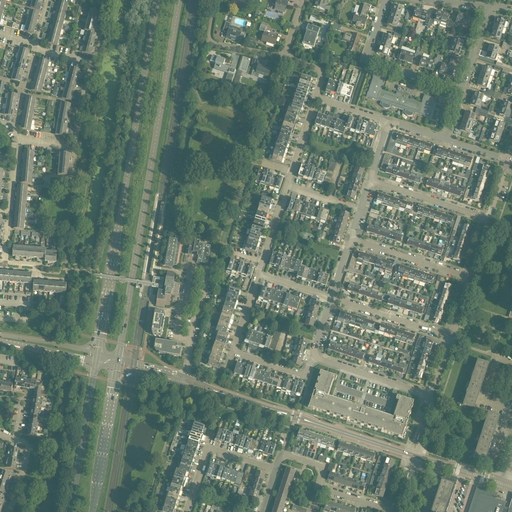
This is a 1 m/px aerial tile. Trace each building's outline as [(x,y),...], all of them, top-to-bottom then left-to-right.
[(237,0),(231,0),(230,4),(244,9),(245,4),(237,2),(237,0)] [(281,0),(273,0),(272,5),(275,6),(274,10),(278,11),(277,14),(282,15),(283,13),(284,13),(287,3),(281,1),(281,0)] [(329,0),(315,0),(313,7),(323,10),(325,5),(328,6),(329,0)] [(56,4),(55,6),(67,10),(68,4),(59,1),(58,4),(56,4)] [(42,8),(43,6),(31,3),(30,8),(40,11),(41,8),(42,8)] [(363,17),(363,16),(366,7),(359,4),(358,7),(356,15),(354,14),(352,21),(353,22),(352,25),(356,26),(357,23),(364,25),(366,18),(363,17)] [(66,15),(67,10),(55,6),(55,9),(56,9),(56,12),(66,15)] [(393,6),(391,12),(400,15),(402,9),(393,6)] [(420,16),(421,10),(415,8),(413,16),(412,18),(418,20),(420,16)] [(29,10),(28,16),(40,19),(40,17),(39,16),(39,13),(29,10)] [(90,10),(87,21),(97,23),(98,20),(101,21),(102,17),(101,17),(101,16),(99,15),(100,12),(90,10)] [(428,13),(421,10),(420,16),(418,20),(425,22),(428,13)] [(439,25),(440,23),(442,16),(443,13),(437,11),(436,12),(435,12),(434,15),(435,15),(433,21),(437,22),(437,24),(439,25)] [(398,21),(400,15),(391,12),(389,18),(398,21)] [(442,16),(440,23),(439,25),(445,27),(449,15),(443,13),(442,16)] [(461,25),(464,16),(458,14),(455,23),(461,25)] [(471,18),(464,16),(461,25),(468,27),(471,18)] [(63,25),(64,20),(52,17),(52,19),(54,20),(53,23),(63,25)] [(396,28),(398,21),(389,18),(387,24),(396,28)] [(496,18),(494,25),(503,28),(506,22),(496,18)] [(36,26),(36,24),(27,21),(25,26),(37,30),(38,27),(36,26)] [(96,26),(97,23),(87,21),(86,26),(99,29),(99,27),(100,27),(96,26)] [(230,24),(225,22),(222,32),(227,33),(226,37),(231,39),(231,40),(234,41),(234,40),(238,41),(239,39),(243,40),(244,35),(240,34),(241,30),(229,26),(230,24)] [(341,26),(334,24),(332,30),(339,32),(340,32),(341,26)] [(316,36),(317,36),(319,29),(307,25),(301,44),(303,45),(303,43),(312,46),(311,47),(313,48),(316,41),(314,40),(316,36)] [(501,34),(503,28),(494,25),(492,31),(501,34)] [(36,32),(37,30),(25,26),(24,32),(34,35),(34,32),(36,32)] [(98,31),(99,29),(86,26),(84,31),(87,32),(96,34),(94,33),(95,31),(97,31),(98,31)] [(60,36),(61,30),(50,27),(49,30),(51,30),(50,33),(60,36)] [(96,34),(87,32),(84,31),(83,36),(85,37),(97,40),(98,37),(96,37),(97,34),(96,34)] [(499,40),(501,34),(492,31),(490,37),(499,40)] [(261,41),(275,45),(277,38),(264,33),(261,41)] [(345,33),(343,40),(349,42),(347,50),(354,53),(360,36),(352,33),(352,36),(345,33)] [(383,35),(381,41),(391,44),(393,38),(383,35)] [(57,46),(59,41),(47,38),(46,40),(48,41),(47,44),(57,46)] [(453,39),(451,45),(461,48),(463,42),(453,39)] [(389,50),(391,44),(381,41),(379,47),(389,50)] [(93,47),(94,45),(84,42),(83,47),(94,50),(95,48),(93,47)] [(459,55),(461,48),(451,45),(449,52),(459,55)] [(489,45),(487,51),(497,55),(499,48),(489,45)] [(94,53),(94,50),(83,47),(81,53),(91,55),(92,52),(94,53)] [(389,50),(379,47),(377,53),(387,57),(389,50)] [(19,48),(18,54),(30,57),(30,54),(29,54),(29,51),(19,48)] [(405,62),(408,53),(402,51),(399,60),(405,62)] [(495,61),(497,55),(487,51),(485,58),(495,61)] [(414,55),(408,53),(405,62),(411,64),(414,55)] [(440,56),(437,55),(436,59),(435,58),(434,61),(428,59),(425,69),(431,71),(432,67),(436,68),(437,66),(439,59),(440,56)] [(216,58),(211,56),(209,62),(215,63),(213,68),(218,70),(218,71),(227,74),(226,78),(232,80),(231,84),(227,83),(231,84),(235,71),(229,69),(229,68),(223,66),(224,60),(216,58)] [(247,71),(250,58),(243,56),(241,66),(240,66),(240,69),(247,71)] [(425,69),(428,59),(422,57),(419,67),(425,69)] [(26,64),(26,62),(17,59),(15,64),(27,67),(27,65),(26,64)] [(37,62),(36,64),(48,67),(49,62),(39,59),(39,62),(37,62)] [(15,64),(12,64),(11,69),(14,70),(24,72),(24,69),(26,70),(27,67),(15,64)] [(46,73),(48,67),(36,64),(36,67),(37,67),(37,70),(46,73)] [(445,75),(448,66),(442,64),(439,73),(445,75)] [(254,66),(251,76),(258,78),(259,75),(263,76),(262,79),(267,81),(270,69),(258,65),(257,67),(254,66)] [(454,68),(448,66),(445,75),(451,77),(454,68)] [(70,67),(69,73),(80,76),(81,73),(79,73),(80,70),(70,67)] [(482,67),(480,73),(490,76),(492,70),(482,67)] [(23,75),(24,72),(14,70),(12,75),(24,78),(25,75),(23,75)] [(488,82),(490,76),(480,73),(478,79),(488,82)] [(421,104),(408,99),(407,99),(408,96),(396,92),(395,95),(381,90),(384,82),(386,78),(373,74),(372,78),(368,92),(367,92),(366,97),(372,99),(380,102),(379,105),(381,106),(381,107),(382,107),(382,108),(383,108),(383,109),(384,109),(385,109),(386,109),(387,109),(388,109),(389,109),(391,109),(392,107),(403,111),(402,113),(404,113),(404,114),(404,115),(405,115),(405,116),(406,116),(407,116),(407,117),(408,117),(409,117),(410,117),(411,117),(411,116),(412,116),(414,117),(415,113),(423,116),(429,118),(431,113),(435,99),(424,95),(421,104)] [(23,80),(24,78),(12,75),(11,80),(21,83),(22,80),(23,80)] [(44,83),(45,78),(33,75),(33,77),(34,78),(34,80),(44,83)] [(311,79),(299,75),(298,80),(299,80),(309,84),(311,79)] [(76,83),(77,81),(67,78),(66,83),(78,86),(78,84),(76,83)] [(486,88),(488,82),(478,79),(476,85),(486,88)] [(299,80),(298,80),(296,85),(298,85),(308,88),(309,84),(299,80)] [(334,83),(328,81),(325,93),(330,94),(330,93),(334,83)] [(343,86),(338,84),(335,94),(335,96),(339,97),(340,96),(343,86)] [(41,94),(42,88),(31,85),(30,88),(32,88),(31,91),(41,94)] [(298,85),(296,85),(295,89),(296,90),(306,93),(308,88),(298,85)] [(352,89),(348,87),(344,97),(349,99),(351,95),(353,89),(352,89)] [(74,94),(74,91),(65,89),(63,94),(75,97),(75,94),(74,94)] [(296,90),(295,89),(293,94),(295,95),(305,98),(306,93),(296,90)] [(474,93),(472,99),(481,102),(483,96),(474,93)] [(74,99),(75,97),(63,94),(62,99),(72,102),(72,99),(74,99)] [(303,103),(305,98),(295,95),(293,99),(303,103)] [(303,103),(293,99),(292,104),(302,108),(303,103)] [(479,108),(481,102),(472,99),(469,105),(479,108)] [(511,105),(503,102),(501,108),(511,111),(511,106),(511,105)] [(292,104),(290,104),(289,109),(290,109),(298,112),(299,112),(300,112),(302,108),(292,104)] [(289,109),(286,108),(285,112),(286,113),(296,116),(298,117),(299,112),(298,112),(290,109),(289,109)] [(509,118),(511,111),(501,108),(499,115),(509,118)] [(465,112),(463,118),(473,121),(475,115),(465,112)] [(295,121),(296,116),(286,113),(285,118),(295,121)] [(322,117),(317,115),(314,127),(319,128),(319,127),(322,117)] [(285,118),(283,117),(282,122),(283,122),(293,126),(295,126),(296,121),(295,121),(285,118)] [(328,131),(332,120),(327,118),(324,128),(323,130),(328,131)] [(471,127),(473,121),(463,118),(461,124),(471,127)] [(349,130),(353,120),(348,119),(346,124),(345,129),(349,130)] [(333,131),(337,121),(332,120),(328,131),(333,133),(333,131)] [(354,132),(358,122),(353,120),(349,130),(354,132)] [(363,122),(358,120),(358,122),(354,132),(359,133),(362,123),(363,122)] [(342,123),(337,121),(333,131),(333,133),(338,134),(338,133),(342,123)] [(494,121),(492,128),(502,131),(504,125),(494,121)] [(293,126),(283,122),(282,127),(292,130),(293,131),(295,126),(293,126)] [(367,123),(363,122),(362,123),(359,133),(364,135),(367,125),(367,123)] [(346,124),(342,123),(338,133),(338,134),(342,136),(343,134),(345,129),(346,124)] [(372,125),(367,123),(367,125),(364,135),(368,136),(372,126),(372,125)] [(469,134),(471,127),(461,124),(459,130),(469,134)] [(377,128),(372,126),(368,136),(373,138),(375,134),(377,128)] [(282,127),(280,127),(279,131),(280,132),(290,135),(292,136),(293,131),(292,130),(282,127)] [(500,137),(502,131),(492,128),(490,134),(500,137)] [(498,143),(500,137),(490,134),(488,140),(498,143)] [(400,146),(403,137),(397,135),(396,137),(396,140),(395,143),(394,144),(400,146)] [(287,145),(289,140),(279,137),(277,136),(276,141),(277,141),(287,145)] [(406,145),(409,139),(403,137),(400,146),(406,148),(406,145)] [(418,149),(420,142),(414,140),(411,150),(414,151),(414,148),(418,149)] [(423,151),(426,144),(423,143),(423,142),(421,142),(420,142),(418,149),(417,152),(423,154),(423,151)] [(432,146),(426,144),(423,151),(429,153),(429,155),(432,156),(434,149),(431,148),(432,146)] [(274,146),(273,150),(274,151),(284,154),(286,149),(276,146),(274,146)] [(441,156),(443,150),(441,149),(441,148),(439,147),(438,148),(437,148),(437,150),(434,149),(432,156),(435,157),(440,159),(441,156)] [(274,151),(273,150),(271,155),(273,156),(283,159),(284,154),(274,151)] [(457,164),(460,155),(454,153),(452,160),(452,162),(457,164)] [(59,154),(58,165),(68,166),(69,163),(72,163),(72,159),(71,159),(71,158),(69,158),(69,155),(59,154)] [(463,166),(466,157),(460,155),(457,164),(463,166)] [(283,159),(273,156),(271,161),(281,164),(283,159)] [(472,159),(466,157),(463,166),(469,168),(469,166),(470,166),(472,159)] [(363,166),(353,163),(352,168),(355,169),(353,173),(362,176),(364,170),(362,169),(363,166)] [(390,175),(393,165),(391,165),(390,167),(387,166),(386,168),(385,171),(385,173),(390,175)] [(396,177),(398,170),(395,169),(396,166),(393,165),(390,175),(396,177)] [(303,178),(306,168),(301,166),(298,176),(303,178)] [(312,168),(307,166),(306,168),(303,178),(308,179),(311,169),(312,168)] [(396,177),(402,178),(404,172),(405,169),(399,167),(398,170),(396,177)] [(316,169),(312,168),(311,169),(308,179),(312,181),(316,171),(316,169)] [(321,171),(316,169),(316,171),(312,181),(312,182),(317,184),(317,182),(320,172),(321,171)] [(264,172),(259,170),(254,183),(259,185),(260,183),(263,173),(264,172)] [(465,175),(460,174),(460,176),(468,179),(470,171),(467,170),(465,175)] [(326,172),(321,171),(320,172),(317,182),(317,184),(321,185),(326,172)] [(410,174),(407,180),(413,182),(416,173),(411,171),(410,174)] [(485,179),(487,174),(479,171),(478,171),(476,176),(479,177),(485,179)] [(268,175),(263,173),(260,183),(259,185),(264,186),(265,185),(268,175)] [(360,182),(362,176),(353,173),(351,179),(360,182)] [(422,175),(416,173),(413,182),(419,184),(420,183),(422,184),(425,175),(422,174),(422,175)] [(273,176),(268,175),(265,185),(264,186),(269,188),(269,186),(273,176)] [(431,188),(433,181),(427,179),(428,176),(425,175),(422,184),(425,185),(425,186),(431,188)] [(278,178),(273,176),(269,186),(269,188),(274,189),(274,188),(278,178)] [(282,179),(278,178),(274,188),(274,189),(279,191),(282,179)] [(439,180),(434,178),(433,181),(431,188),(436,190),(439,183),(439,180)] [(358,188),(360,182),(351,179),(349,185),(358,188)] [(442,184),(439,183),(436,190),(437,190),(437,191),(439,192),(440,191),(442,191),(445,182),(443,181),(442,184)] [(482,191),(484,185),(477,183),(475,189),(482,191)] [(451,184),(450,187),(448,193),(448,195),(451,195),(451,194),(454,195),(456,188),(457,186),(451,184)] [(358,188),(349,185),(347,191),(356,194),(358,188)] [(461,190),(456,188),(454,195),(456,196),(456,197),(458,198),(459,197),(460,197),(460,195),(462,195),(465,189),(462,188),(461,190)] [(347,191),(345,190),(343,195),(344,197),(345,197),(354,200),(356,194),(347,191)] [(479,199),(480,197),(473,195),(473,194),(471,193),(470,196),(473,197),(472,200),(478,202),(479,202),(480,201),(480,200),(480,199),(479,199)] [(381,203),(383,196),(378,194),(378,195),(376,194),(374,200),(381,203)] [(386,207),(389,198),(389,197),(389,196),(387,196),(386,197),(383,196),(381,203),(381,205),(386,207)] [(260,202),(270,205),(272,201),(260,197),(259,202),(260,202)] [(296,200),(291,198),(286,211),(291,213),(292,211),(296,200)] [(392,209),(395,199),(389,198),(386,207),(392,209)] [(398,208),(401,201),(395,199),(392,209),(398,211),(398,208)] [(300,203),(300,202),(296,200),(292,211),(297,213),(300,203)] [(407,203),(401,201),(398,208),(404,210),(407,203)] [(260,202),(259,202),(257,206),(259,207),(269,210),(270,205),(260,202)] [(310,205),(305,203),(305,205),(302,215),(301,216),(306,218),(306,216),(309,206),(310,205)] [(412,216),(412,214),(415,208),(412,207),(412,205),(407,203),(404,210),(404,212),(409,214),(409,215),(412,216)] [(267,215),(269,210),(259,207),(257,206),(256,211),(267,215)] [(417,209),(415,208),(412,214),(416,215),(416,214),(419,215),(418,218),(421,219),(422,216),(424,209),(421,208),(421,207),(419,206),(418,207),(417,209)] [(316,219),(319,209),(314,208),(311,218),(316,219)] [(320,208),(319,209),(316,219),(315,221),(320,222),(321,221),(324,211),(324,209),(320,208)] [(329,211),(324,209),(324,211),(321,221),(325,222),(329,211)] [(267,215),(256,211),(254,216),(256,216),(266,220),(267,215)] [(341,212),(339,218),(347,220),(349,214),(341,212)] [(256,216),(254,216),(253,220),(254,221),(264,224),(266,220),(256,216)] [(449,217),(447,216),(444,223),(450,225),(449,227),(452,228),(454,221),(452,220),(452,218),(452,217),(449,216),(449,217)] [(345,226),(347,220),(339,218),(337,224),(345,226)] [(254,221),(253,220),(251,225),(253,226),(263,229),(264,230),(266,225),(264,224),(254,221)] [(343,232),(345,226),(337,224),(335,230),(343,232)] [(379,229),(380,226),(374,224),(373,227),(371,234),(374,235),(374,236),(376,236),(377,236),(379,229)] [(371,234),(373,227),(368,225),(368,226),(366,225),(364,229),(366,230),(366,232),(366,233),(368,234),(369,234),(369,233),(371,234)] [(263,229),(253,226),(251,231),(261,234),(263,229)] [(383,237),(386,228),(380,226),(379,229),(377,236),(378,236),(378,237),(380,238),(380,237),(381,237),(383,237)] [(388,239),(391,230),(386,228),(383,237),(388,239)] [(249,236),(260,239),(261,234),(251,231),(249,230),(248,235),(249,236)] [(341,239),(343,232),(335,230),(333,236),(341,239)] [(394,241),(397,232),(391,230),(388,239),(394,241)] [(339,245),(341,239),(333,236),(331,242),(339,245)] [(411,247),(414,240),(414,237),(412,236),(411,239),(408,238),(408,239),(406,244),(406,245),(411,247)] [(177,266),(182,238),(174,237),(174,239),(167,238),(162,266),(171,268),(171,265),(177,266)] [(208,264),(210,253),(211,246),(200,244),(200,243),(199,243),(200,241),(193,240),(193,243),(187,242),(185,254),(191,255),(192,253),(197,254),(196,262),(208,264)] [(257,248),(258,243),(248,240),(246,245),(257,248)] [(423,251),(425,244),(426,241),(423,240),(422,243),(419,242),(417,249),(423,251)] [(463,250),(465,244),(458,242),(455,241),(453,247),(463,250)] [(255,253),(257,248),(246,245),(244,244),(242,249),(255,253)] [(437,248),(437,245),(432,244),(431,246),(429,252),(434,254),(437,248)] [(461,256),(463,250),(453,247),(452,253),(461,256)] [(434,254),(440,256),(442,250),(437,248),(434,254)] [(362,261),(365,255),(359,253),(358,255),(357,257),(356,260),(356,262),(361,264),(362,261)] [(459,261),(461,256),(452,253),(451,255),(453,256),(452,259),(459,261)] [(274,265),(277,255),(272,254),(269,264),(274,265)] [(282,255),(278,254),(277,255),(274,265),(279,267),(282,257),(282,255)] [(282,255),(282,257),(279,267),(278,268),(283,270),(283,268),(287,258),(287,257),(282,255)] [(379,269),(381,260),(376,258),(374,265),(373,267),(379,269)] [(231,271),(234,261),(229,260),(225,273),(230,274),(231,271)] [(240,261),(235,260),(234,261),(231,271),(230,274),(235,276),(236,273),(239,263),(240,261)] [(301,261),(297,260),(296,261),(293,271),(298,273),(300,267),(300,265),(301,261)] [(384,271),(387,262),(381,260),(379,269),(384,271)] [(393,273),(395,267),(392,266),(393,264),(387,262),(384,271),(390,273),(391,272),(393,273)] [(246,276),(249,266),(244,264),(241,274),(240,276),(245,278),(246,276)] [(305,268),(305,267),(300,265),(300,267),(298,273),(296,277),(301,278),(305,268)] [(399,266),(398,268),(395,267),(393,273),(393,274),(396,275),(402,277),(402,274),(405,268),(403,267),(403,266),(399,265),(399,266)] [(254,267),(249,266),(246,276),(250,277),(254,267)] [(407,278),(410,270),(405,268),(402,274),(402,277),(407,278)] [(416,271),(410,270),(407,278),(413,280),(414,278),(416,271)] [(315,283),(319,273),(314,271),(311,281),(315,283)] [(324,273),(319,271),(319,273),(315,283),(320,285),(324,275),(324,273)] [(419,282),(422,273),(416,271),(414,278),(413,280),(419,282)] [(166,272),(166,274),(163,291),(158,290),(156,306),(163,307),(164,304),(169,305),(171,295),(176,296),(177,293),(178,293),(180,284),(172,283),(174,273),(166,272)] [(324,273),(324,275),(320,285),(325,286),(329,274),(324,273)] [(425,284),(428,275),(422,273),(419,282),(425,284)] [(430,276),(428,275),(425,284),(427,285),(428,283),(431,284),(432,282),(434,283),(435,280),(433,279),(433,277),(433,276),(431,275),(430,275),(430,276)] [(355,283),(349,281),(349,283),(349,284),(348,286),(347,289),(346,291),(352,293),(355,284),(355,283)] [(358,295),(360,288),(361,286),(355,284),(352,293),(358,295)] [(444,284),(443,289),(442,290),(449,292),(451,286),(444,284)] [(239,291),(228,287),(226,292),(228,293),(238,296),(239,291)] [(372,289),(367,287),(366,290),(364,296),(369,298),(372,289)] [(263,299),(266,289),(261,288),(258,299),(262,301),(263,299)] [(448,294),(449,292),(442,290),(443,289),(440,288),(439,291),(442,292),(441,295),(447,297),(448,297),(449,297),(449,295),(449,294),(448,294)] [(263,299),(262,301),(267,302),(268,301),(271,291),(266,289),(263,299)] [(378,291),(372,289),(369,298),(375,300),(378,293),(378,291)] [(276,292),(271,291),(268,301),(267,302),(272,304),(272,302),(276,292)] [(272,304),(272,305),(277,306),(277,304),(281,294),(276,292),(272,302),(272,304)] [(238,296),(228,293),(226,297),(236,300),(238,301),(240,296),(238,296)] [(383,295),(378,293),(375,300),(381,302),(381,300),(384,301),(386,295),(383,294),(383,295)] [(447,298),(447,297),(441,295),(438,294),(436,300),(445,303),(446,300),(447,301),(447,300),(448,299),(448,298),(447,298)] [(290,297),(285,295),(282,305),(281,307),(286,308),(287,307),(290,297)] [(290,297),(287,307),(291,308),(295,298),(295,297),(290,295),(290,297)] [(392,306),(394,299),(389,297),(389,296),(386,295),(384,301),(387,302),(387,304),(392,306)] [(398,307),(401,298),(395,296),(394,299),(392,306),(398,307)] [(226,297),(225,297),(223,302),(225,302),(235,305),(236,300),(226,297)] [(313,297),(310,306),(318,309),(320,302),(318,302),(319,299),(313,297)] [(300,300),(295,298),(291,308),(296,310),(300,300)] [(398,307),(404,309),(407,300),(402,298),(401,298),(398,307)] [(404,309),(409,311),(412,301),(407,300),(404,309)] [(444,309),(445,303),(436,300),(434,306),(437,306),(444,309)] [(409,311),(415,313),(418,303),(412,301),(409,311)] [(225,302),(223,302),(222,306),(223,307),(233,310),(235,305),(225,302)] [(421,304),(418,303),(415,313),(418,314),(418,315),(420,316),(420,315),(421,315),(422,314),(424,314),(425,309),(420,307),(421,304)] [(223,307),(222,306),(220,311),(222,311),(232,315),(233,310),(223,307)] [(316,315),(318,309),(310,306),(308,312),(316,315)] [(151,331),(153,336),(161,337),(165,316),(164,312),(155,310),(151,331)] [(222,311),(220,311),(219,316),(220,316),(230,320),(232,315),(222,311)] [(316,315),(308,312),(305,311),(303,317),(306,318),(314,321),(315,321),(316,318),(315,318),(316,315)] [(343,320),(345,314),(339,312),(339,314),(337,313),(336,317),(337,318),(343,320)] [(440,320),(442,314),(435,312),(433,317),(432,317),(431,321),(437,323),(438,319),(440,320)] [(348,325),(351,316),(345,314),(343,320),(342,323),(348,325)] [(220,316),(219,316),(217,321),(219,321),(229,324),(230,320),(220,316)] [(354,326),(357,317),(351,316),(348,325),(348,324),(354,326)] [(362,319),(357,317),(354,326),(359,328),(360,326),(362,319)] [(312,327),(314,321),(306,318),(304,324),(312,327)] [(375,331),(377,325),(374,324),(374,323),(368,321),(366,328),(365,330),(374,333),(375,331)] [(383,333),(385,327),(380,325),(379,326),(377,325),(375,331),(383,333)] [(226,334),(227,329),(217,326),(215,331),(218,332),(226,334)] [(249,342),(253,331),(248,329),(244,341),(249,342)] [(399,341),(402,332),(397,330),(395,337),(394,338),(394,340),(399,341)] [(254,344),(258,332),(253,331),(249,342),(254,344)] [(262,334),(258,332),(254,344),(259,346),(262,336),(262,334)] [(406,341),(408,334),(402,332),(399,341),(405,343),(406,341)] [(414,336),(408,334),(406,341),(412,343),(414,336)] [(217,336),(215,335),(213,340),(215,341),(225,344),(227,345),(228,340),(227,339),(217,336)] [(267,337),(263,347),(268,349),(272,337),(271,336),(270,335),(269,335),(268,336),(267,336),(267,337)] [(263,347),(267,337),(262,336),(259,346),(263,347)] [(180,357),(181,351),(182,347),(180,347),(181,346),(180,344),(177,344),(177,343),(155,339),(153,348),(155,348),(155,350),(156,351),(158,352),(158,353),(180,357)] [(299,339),(297,345),(306,348),(307,342),(299,339)] [(425,343),(423,348),(430,350),(432,345),(430,344),(431,341),(425,339),(424,343),(425,343)] [(213,340),(212,345),(213,346),(224,349),(225,344),(215,341),(213,340)] [(333,352),(335,345),(336,343),(330,341),(327,350),(333,352)] [(304,354),(306,348),(297,345),(295,351),(304,354)] [(222,354),(224,349),(213,346),(212,350),(222,354)] [(350,357),(353,349),(347,347),(347,349),(345,355),(350,357)] [(358,353),(359,350),(353,348),(353,349),(350,357),(356,359),(358,353)] [(428,356),(430,350),(423,348),(423,349),(420,348),(420,350),(422,351),(422,354),(428,356)] [(302,360),(304,354),(295,351),(293,357),(302,360)] [(364,354),(358,353),(356,359),(362,361),(362,360),(365,361),(368,352),(365,351),(364,354)] [(219,363),(221,358),(210,355),(209,360),(219,363)] [(302,360),(293,357),(291,364),(300,366),(302,360)] [(209,360),(207,359),(206,365),(219,369),(221,364),(219,363),(209,360)] [(390,370),(392,364),(393,361),(388,359),(387,362),(385,368),(390,370)] [(477,360),(472,375),(484,379),(489,364),(477,360)] [(398,366),(396,372),(402,374),(402,373),(404,374),(407,365),(399,363),(398,366)] [(239,375),(242,365),(237,364),(233,374),(239,375)] [(243,377),(247,367),(242,365),(239,375),(243,377)] [(252,367),(247,365),(247,367),(243,377),(242,380),(247,381),(248,378),(251,368),(252,367)] [(424,368),(425,368),(418,365),(415,365),(413,370),(416,371),(423,373),(424,370),(424,371),(425,370),(425,369),(425,368),(424,368)] [(257,368),(252,367),(251,368),(248,378),(253,380),(256,370),(257,368)] [(337,377),(320,371),(310,405),(311,405),(310,409),(398,437),(399,435),(402,436),(413,401),(397,396),(396,400),(398,401),(392,417),(328,397),(333,380),(335,381),(337,377)] [(423,373),(416,371),(414,377),(413,376),(412,379),(418,381),(419,378),(421,379),(423,373)] [(272,386),(275,376),(270,375),(267,385),(272,386)] [(479,394),(484,379),(472,375),(467,390),(479,394)] [(290,379),(285,378),(285,379),(281,389),(281,391),(286,392),(286,391),(289,381),(290,379)] [(36,381),(34,391),(34,395),(40,396),(42,382),(36,381)] [(299,382),(294,381),(294,382),(291,392),(290,394),(295,395),(296,394),(299,384),(299,382)] [(474,409),(479,394),(467,390),(462,405),(474,409)] [(487,413),(483,428),(494,432),(499,417),(487,413)] [(190,427),(193,427),(203,431),(204,426),(191,422),(190,427)] [(223,430),(218,428),(214,441),(219,443),(220,441),(223,430)] [(489,447),(494,432),(483,428),(478,443),(489,447)] [(224,443),(228,433),(228,431),(223,430),(220,441),(224,443)] [(303,439),(305,432),(299,430),(297,437),(303,439)] [(229,445),(234,446),(237,436),(238,433),(233,431),(232,435),(229,445)] [(191,432),(190,432),(188,436),(190,437),(200,440),(201,441),(203,436),(201,435),(191,432)] [(309,441),(311,434),(305,432),(303,439),(309,441)] [(315,443),(317,436),(311,434),(309,441),(315,443)] [(200,440),(190,437),(188,436),(187,436),(185,441),(188,442),(198,445),(200,440)] [(247,438),(242,436),(242,438),(239,448),(238,449),(243,451),(243,449),(247,439),(247,438)] [(323,438),(317,436),(315,443),(314,446),(317,447),(318,444),(321,445),(323,438)] [(335,441),(329,439),(326,447),(325,449),(328,450),(329,448),(332,449),(334,449),(336,445),(334,444),(335,441)] [(267,441),(262,440),(262,441),(258,452),(258,453),(263,455),(263,453),(266,443),(267,441)] [(188,442),(185,441),(184,445),(187,446),(197,450),(198,445),(188,442)] [(272,443),(267,441),(266,443),(263,453),(263,455),(267,456),(268,455),(271,445),(272,443)] [(343,453),(345,445),(339,443),(337,451),(343,453)] [(484,462),(489,447),(478,443),(473,458),(484,462)] [(276,446),(271,445),(268,455),(273,456),(276,446)] [(349,455),(351,447),(345,445),(343,453),(349,455)] [(195,454),(197,450),(187,446),(185,451),(195,454)] [(354,456),(357,449),(351,447),(349,455),(354,456)] [(360,458),(363,450),(357,449),(354,456),(360,458)] [(366,460),(369,452),(363,450),(360,458),(366,460)] [(194,459),(195,454),(185,451),(184,456),(194,459)] [(374,454),(369,452),(366,460),(372,462),(374,454)] [(192,464),(194,459),(184,456),(182,461),(192,464)] [(386,458),(384,465),(392,467),(394,461),(386,458)] [(182,461),(180,460),(179,465),(181,465),(191,469),(192,464),(182,461)] [(214,466),(215,465),(210,463),(206,475),(211,476),(214,466)] [(327,480),(333,482),(336,474),(331,473),(332,469),(333,470),(335,464),(330,463),(326,474),(329,475),(327,480)] [(181,465),(179,465),(177,470),(179,470),(187,473),(190,474),(192,469),(191,469),(181,465)] [(220,466),(215,465),(214,466),(211,476),(210,479),(215,481),(216,478),(219,468),(220,466)] [(390,473),(392,467),(384,465),(382,471),(390,473)] [(224,468),(220,466),(219,468),(216,478),(221,479),(224,469),(224,468)] [(286,468),(284,475),(293,478),(295,471),(286,468)] [(187,473),(179,470),(177,470),(175,469),(174,474),(175,474),(185,477),(187,473)] [(234,471),(229,469),(228,471),(225,481),(230,482),(233,472),(234,471)] [(252,477),(254,478),(263,480),(265,474),(256,471),(256,472),(255,471),(253,472),(252,477)] [(388,479),(390,473),(382,471),(380,477),(388,479)] [(238,474),(235,484),(240,486),(243,474),(239,472),(238,474)] [(175,474),(174,474),(172,478),(174,479),(183,482),(185,483),(187,478),(185,477),(175,474)] [(339,484),(341,476),(336,474),(333,482),(339,484)] [(291,484),(293,478),(284,475),(282,481),(291,484)] [(443,511),(454,479),(442,475),(430,511),(443,511)] [(8,481),(9,478),(1,476),(0,477),(0,480),(12,485),(13,483),(8,481)] [(345,486),(347,478),(341,476),(339,484),(345,486)] [(386,486),(388,479),(380,477),(378,483),(386,486)] [(261,486),(263,480),(254,478),(252,484),(261,486)] [(351,488),(353,480),(347,478),(345,486),(351,488)] [(183,482),(174,479),(172,484),(182,487),(183,487),(185,483),(183,482)] [(12,485),(0,480),(0,486),(6,488),(7,485),(12,487),(12,485)] [(356,490),(359,482),(353,480),(351,488),(356,490)] [(289,491),(291,484),(282,481),(280,488),(289,491)] [(365,484),(359,482),(356,490),(362,492),(365,484)] [(182,487),(172,484),(170,483),(168,487),(170,488),(180,492),(182,487)] [(384,492),(386,486),(378,483),(376,489),(384,492)] [(259,492),(261,486),(252,484),(250,490),(259,492)] [(6,488),(0,486),(0,491),(9,495),(10,493),(5,491),(6,488)] [(497,493),(476,487),(468,511),(508,511),(509,509),(508,509),(508,510),(504,508),(506,502),(495,499),(497,493)] [(180,492),(170,488),(169,493),(179,496),(180,492)] [(287,497),(289,491),(280,488),(278,495),(287,497)] [(382,498),(384,492),(376,489),(373,488),(371,494),(382,498)] [(257,499),(259,492),(250,490),(248,496),(257,499)] [(177,501),(179,496),(169,493),(167,498),(177,501)] [(284,504),(287,497),(278,495),(276,501),(284,504)] [(284,504),(276,501),(273,508),(282,511),(284,504)] [(326,511),(329,511),(332,503),(326,501),(325,505),(322,504),(320,511),(322,511),(323,511),(326,511)] [(176,506),(166,502),(163,502),(162,506),(174,511),(176,506)] [(335,511),(338,505),(332,503),(329,511),(335,511)]
